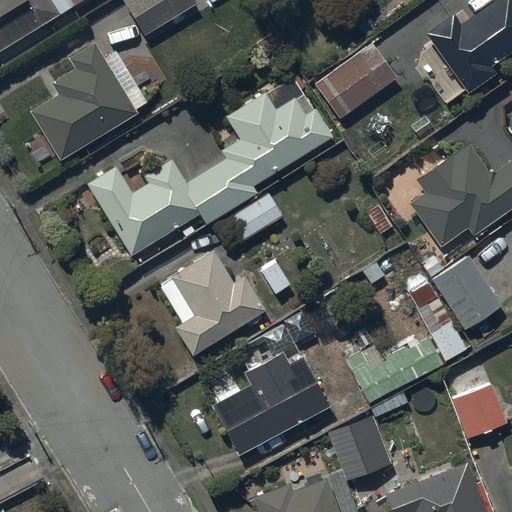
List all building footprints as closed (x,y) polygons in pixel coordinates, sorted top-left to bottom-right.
[(0,0),(0,49),(78,0),(0,0)] [(120,0),(142,35),(194,2),(193,0),(120,0)] [(451,13),(424,32),(466,92),(492,73),(485,63),(488,61),(490,63),(511,47),(511,0),(492,0),(469,16),(464,9),(453,16),(451,13)] [(338,118),(395,78),(370,42),(312,82),(338,118)] [(58,159),(134,112),(127,101),(139,93),(113,51),(102,58),(92,43),(67,58),(73,68),(49,82),(57,94),(28,112),(58,159)] [(113,163),(84,182),(129,254),(195,213),(202,225),(254,192),(251,186),(330,137),(312,108),(304,114),(295,99),(302,94),(291,76),(224,117),(238,139),(219,151),(223,158),(183,183),(169,160),(142,177),(146,182),(131,191),(113,163)] [(423,191),(408,202),(440,246),(466,227),(472,235),(509,208),(511,211),(511,158),(491,175),(469,145),(453,156),(451,154),(415,180),(423,191)] [(230,246),(281,214),(267,192),(216,224),(230,246)] [(170,278),(158,286),(179,323),(173,326),(189,356),(245,322),(247,326),(261,317),(259,313),(263,311),(242,277),(232,283),(211,249),(168,275),(170,278)] [(465,256),(430,279),(462,329),(498,306),(465,256)] [(272,257),(257,266),(272,294),(288,285),(272,257)] [(373,342),(342,359),(366,403),(465,349),(429,282),(407,294),(429,335),(383,360),(373,342)] [(236,453),(327,405),(301,356),(287,363),(281,351),(241,372),(247,383),(209,403),(236,453)] [(490,383),(450,399),(465,437),(504,422),(490,383)] [(370,414),(326,431),(345,480),(388,463),(370,414)] [(483,511),(465,462),(383,493),(389,511),(483,511)] [(288,483),(251,496),(257,511),(337,511),(325,478),(291,491),(288,483)]
